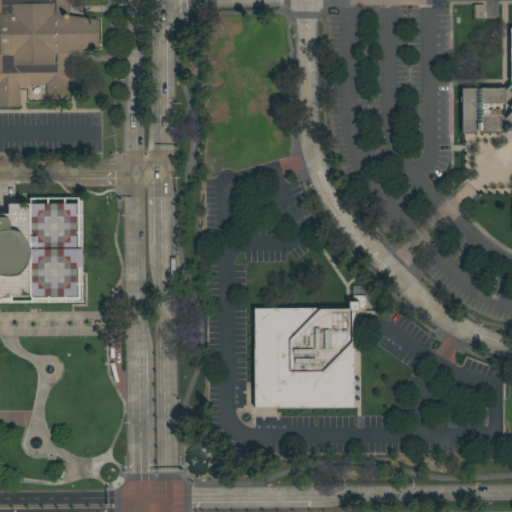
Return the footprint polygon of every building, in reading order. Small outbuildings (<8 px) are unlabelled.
[(0,0),(68,0),(68,15),(99,20),(99,47),(69,52),(70,100),(46,100),(46,85),(20,86),(20,107),(0,107),(0,0)] [(484,5),(484,19),(474,19),(474,5),(484,5)] [(510,28),(511,28),(511,134),(481,134),(482,131),(477,131),(477,134),(462,134),(462,88),(477,88),(477,90),(481,90),(481,88),(505,89),(505,91),(506,91),(511,84),(511,83),(510,83),(510,28)] [(0,214),(9,214),(9,204),(76,204),(76,249),(82,249),(83,268),(77,268),(77,297),(10,297),(10,294),(6,298),(0,300),(0,214)] [(349,309),(349,302),(353,302),(353,286),(366,286),(366,291),(370,291),(370,296),(375,296),(375,308),(360,308),(360,312),(354,312),(354,408),(255,409),(254,309),(349,309)] [(446,411),(446,398),(458,398),(458,411),(446,411)]
